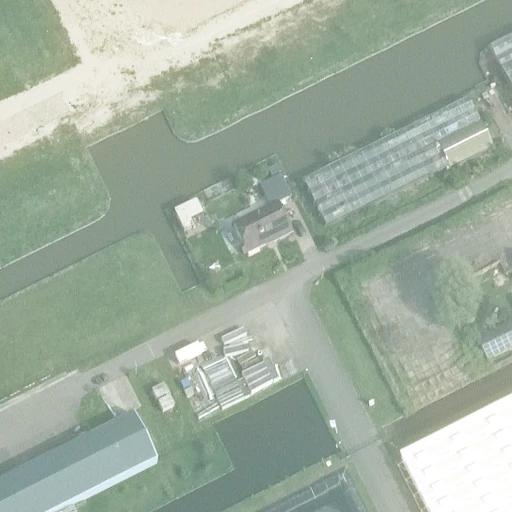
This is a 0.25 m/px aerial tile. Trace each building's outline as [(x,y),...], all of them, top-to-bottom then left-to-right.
[(325,0),(337,23),(367,8),(368,7),(364,0),(325,0)] [(364,0),(368,7),(367,8),(369,12),(393,0),(364,0)] [(425,0),(410,0),(419,16),(421,21),(433,15),(425,0)] [(440,0),(425,0),(433,15),(445,9),(443,4),(440,0)] [(268,21),(255,27),(270,56),(269,56),(271,61),(303,45),(287,12),(284,13),(283,11),(267,19),(268,21)] [(227,41),(224,43),(239,71),(269,56),(270,56),(255,27),(243,33),(242,31),(226,39),(227,41)] [(336,36),(324,42),(335,64),(347,58),(344,53),(336,36)] [(511,37),(489,49),(496,63),(501,73),(502,72),(511,66),(511,37)] [(324,42),(312,48),(320,64),(323,70),(335,64),(324,42)] [(169,69),(157,76),(167,96),(168,97),(169,97),(178,116),(181,114),(206,102),(186,61),(185,62),(183,58),(167,65),(169,69)] [(511,66),(502,72),(511,93),(511,66)] [(238,85),(226,91),(237,112),(248,106),(246,101),(238,85)] [(226,91),(214,97),(222,113),(225,118),(237,112),(226,91)] [(276,165),(266,171),(271,179),(281,173),(276,165)] [(174,212),(180,226),(184,233),(193,228),(189,221),(202,215),(196,202),(174,212)] [(266,243),(291,230),(277,203),(234,225),(249,254),(267,245),(266,243)] [(131,311),(131,306),(129,302),(125,296),(119,292),(115,291),(111,291),(105,292),(100,295),(98,297),(94,303),(93,308),(92,311),(94,319),(99,325),(101,327),(105,329),(112,330),(118,329),(122,327),(125,325),(129,319),(131,315),(131,311)] [(78,324),(77,319),(74,314),(70,312),(64,311),(59,313),(56,315),(53,320),(53,324),(54,329),(56,332),(61,335),(64,336),(70,335),(73,333),(77,329),(78,324)] [(486,362),(511,349),(511,322),(476,339),(486,362)] [(186,389),(199,417),(276,382),(256,338),(210,358),(211,361),(193,369),(199,383),(186,389)] [(511,511),(511,404),(401,460),(427,511),(511,511)] [(154,458),(133,416),(0,482),(0,511),(55,511),(156,462),(154,458)] [(363,511),(352,485),(289,511),(363,511)] [(106,511),(99,497),(77,508),(79,511),(106,511)]
